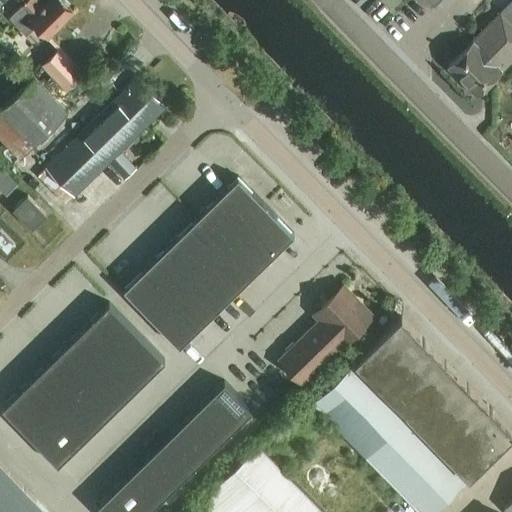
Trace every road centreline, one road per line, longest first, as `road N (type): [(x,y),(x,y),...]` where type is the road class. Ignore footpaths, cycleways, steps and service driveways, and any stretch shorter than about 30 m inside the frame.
road 1 (unclassified): [(0,433),(55,492),(340,220)]
road 2 (unclassified): [(220,100),(0,319)]
road 3 (secondary): [(511,188),(325,0)]
road 4 (unclassified): [(511,391),(340,220)]
road 5 (unclassified): [(340,220),(220,100)]
road 6 (unclassified): [(220,100),(128,0)]
